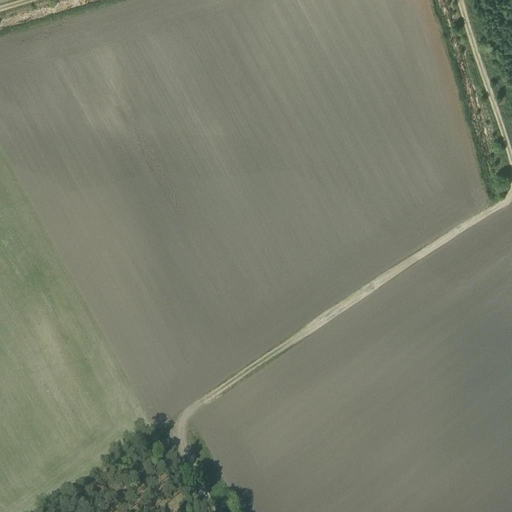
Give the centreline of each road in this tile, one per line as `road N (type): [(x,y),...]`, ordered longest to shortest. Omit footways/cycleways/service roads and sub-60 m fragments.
road 1 (track): [(511,187),(492,212),(185,414),(178,434),(214,511)]
road 2 (track): [(462,0),(511,155)]
